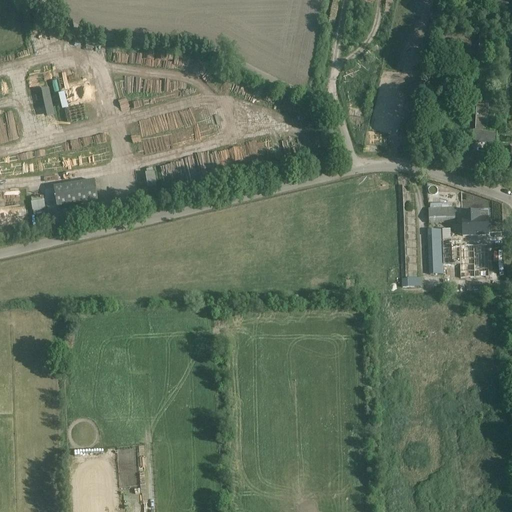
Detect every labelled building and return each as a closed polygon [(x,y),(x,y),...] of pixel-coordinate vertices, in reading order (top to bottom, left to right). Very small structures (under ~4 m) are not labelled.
[(458,0),(457,13),(506,18),(508,0),(458,0)] [(473,131),(472,144),(496,145),(496,133),(487,132),(491,30),(479,29),(475,131),(473,131)] [(66,114),(71,112),(68,100),(62,102),(66,114)] [(406,125),(404,136),(413,138),(415,127),(406,125)] [(460,150),(455,170),(479,175),(483,156),(460,150)] [(154,173),(143,175),(145,189),(156,187),(154,173)] [(95,181),(53,188),(56,208),(98,202),(95,181)] [(406,187),(398,187),(401,263),(401,277),(410,276),(406,187)] [(454,208),(428,209),(429,224),(455,224),(454,208)] [(471,213),(461,213),(461,220),(462,237),(479,236),(480,236),(480,237),(488,236),(488,233),(487,219),(479,219),(478,213),(471,213)] [(427,230),(428,275),(443,275),(442,230),(427,230)] [(489,278),(488,246),(461,247),(461,241),(450,241),(443,241),(444,265),(447,265),(460,265),(460,279),(489,278)] [(356,290),(356,279),(346,280),(346,290),(356,290)] [(402,280),(402,288),(421,287),(421,279),(410,279),(402,280)]
